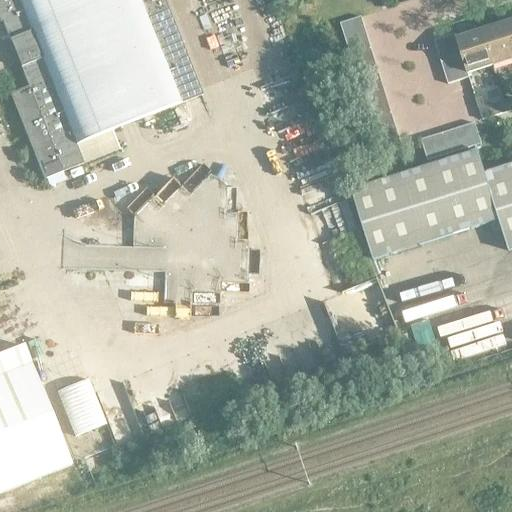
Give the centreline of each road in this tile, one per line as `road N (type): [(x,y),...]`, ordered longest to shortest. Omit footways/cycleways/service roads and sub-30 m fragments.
road 1 (unknown): [(13,215),(53,307),(107,348),(158,349),(227,328),(278,300),(296,253),(241,126)]
road 2 (unknown): [(241,126),(13,215)]
road 3 (residential): [(470,109),(442,117),(412,15),(465,0)]
road 4 (unknown): [(250,0),(241,126)]
